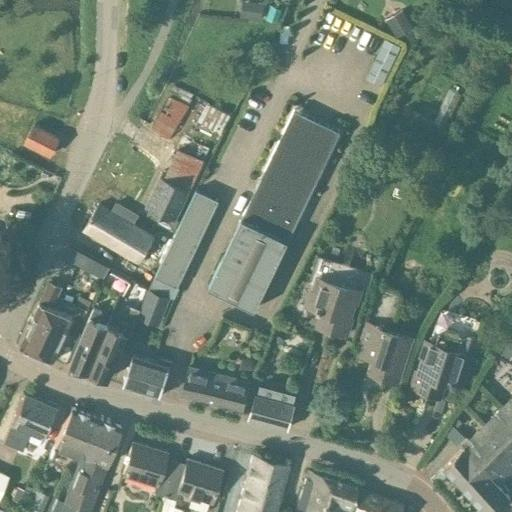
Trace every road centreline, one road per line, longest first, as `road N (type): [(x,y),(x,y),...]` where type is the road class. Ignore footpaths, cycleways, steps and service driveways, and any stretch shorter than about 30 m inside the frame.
road 1 (tertiary): [(437,511),(367,466),(68,388),(0,356)]
road 2 (tertiary): [(0,354),(104,109)]
road 3 (residential): [(104,109),(126,101),(156,60),(175,0)]
